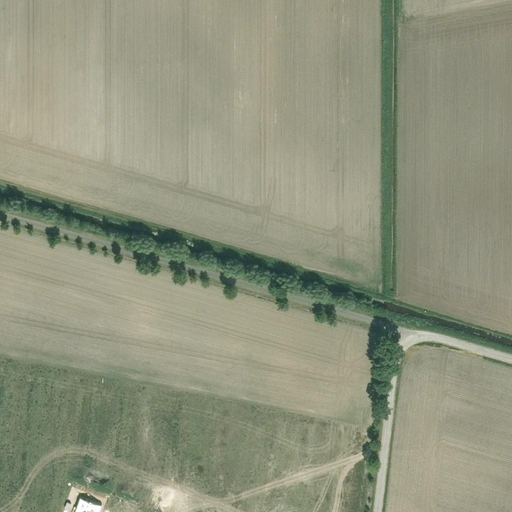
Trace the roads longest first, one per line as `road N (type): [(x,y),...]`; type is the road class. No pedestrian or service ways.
road 1 (track): [(411,336),(0,213)]
road 2 (residential): [(511,359),(433,336),(411,336),(394,350),(373,511)]
